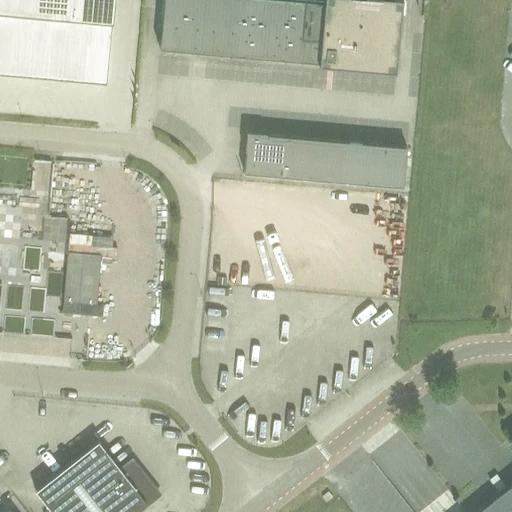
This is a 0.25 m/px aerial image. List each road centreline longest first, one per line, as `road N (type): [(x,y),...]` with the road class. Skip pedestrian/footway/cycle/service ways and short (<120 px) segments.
road 1 (unclassified): [(0,132),(127,143),(177,170),(192,218),(180,337),(168,369)]
road 2 (unclassified): [(511,347),(448,358),(268,500)]
road 3 (unclassified): [(268,500),(162,374)]
road 4 (unclassified): [(162,374),(124,382),(0,373)]
